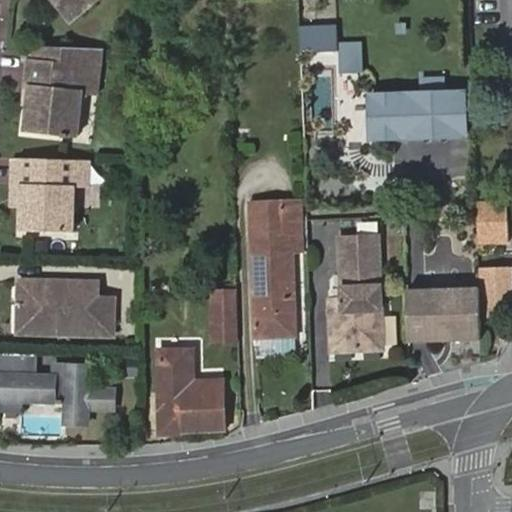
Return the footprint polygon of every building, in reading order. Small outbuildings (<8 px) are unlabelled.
[(363,39),(339,42),(342,70),(366,67),(363,39)] [(106,92),(107,45),(28,44),(28,61),(32,61),(90,62),(89,92),(106,92)] [(90,62),(32,61),(30,88),(36,87),(35,105),(34,132),(73,134),(73,137),(80,137),(81,133),(89,133),(89,92),(90,62)] [(138,70),(139,111),(166,110),(163,70),(138,70)] [(400,97),(401,139),(467,136),(466,95),(400,97)] [(372,140),(401,139),(400,97),(372,97),(372,140)] [(21,155),(15,155),(13,201),(23,200),(24,181),(20,181),(21,155)] [(79,182),(80,157),(21,155),(20,181),(24,181),(23,200),(22,225),(75,226),(76,182),(79,182)] [(508,199),(477,199),(479,241),(497,240),(496,231),(510,230),(508,199)] [(298,205),(278,206),(280,233),(290,233),(291,253),(300,252),(298,205)] [(280,233),(278,206),(248,208),(257,338),(258,341),(296,337),(291,253),(290,233),(280,233)] [(496,231),(497,240),(510,240),(510,230),(496,231)] [(378,238),(341,240),(344,286),(331,287),(335,352),(385,350),(378,238)] [(480,286),(481,316),(511,314),(511,265),(479,266),(480,286)] [(60,325),(60,333),(118,335),(119,296),(102,295),(102,282),(24,278),(22,311),(38,324),(60,325)] [(407,290),(408,342),(482,338),(481,316),(480,286),(407,290)] [(235,334),(234,293),(217,294),(219,328),(229,328),(230,334),(235,334)] [(21,331),(60,333),(60,325),(38,324),(22,311),(21,331)] [(38,352),(0,350),(0,367),(4,367),(2,407),(23,408),(23,398),(71,399),(70,421),(90,422),(92,365),(58,364),(57,374),(38,374),(38,352)] [(193,351),(157,352),(160,435),(224,433),(223,383),(194,384),(193,351)]
